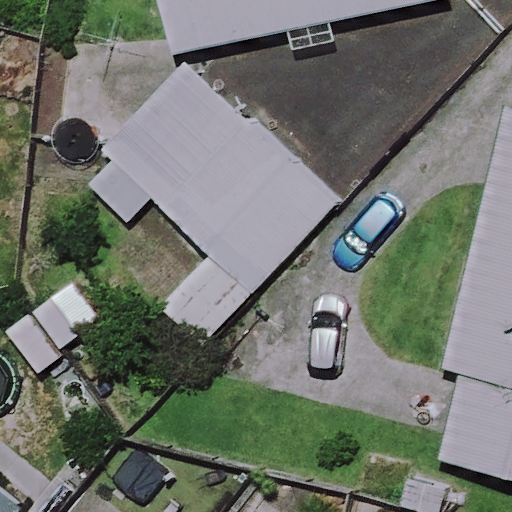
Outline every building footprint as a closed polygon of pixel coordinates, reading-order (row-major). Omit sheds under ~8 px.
[(448,1),(447,0),(163,0),(175,57),(448,1)] [(197,68),(86,185),(133,230),(160,201),(220,258),(167,314),(204,349),(341,204),(197,68)] [(511,112),(507,112),(428,458),(511,477),(511,112)] [(0,511),(27,511),(29,510),(0,486),(0,511)] [(283,511),(255,490),(237,511),(283,511)]
